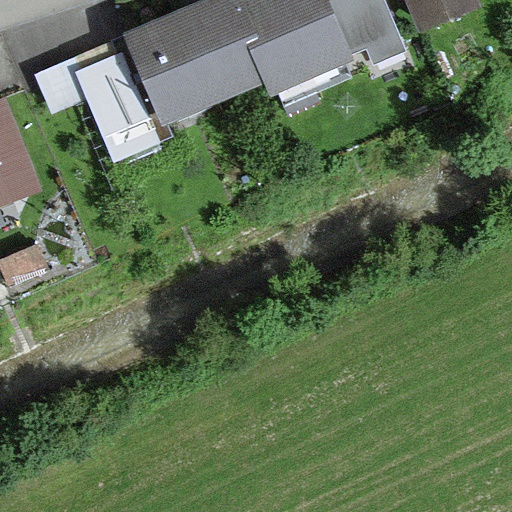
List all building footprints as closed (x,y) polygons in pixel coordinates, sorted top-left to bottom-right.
[(157,114),(267,68),(238,0),(204,0),(119,36),(125,49),(79,68),(115,153),(165,132),(157,114)] [(271,77),(346,46),(326,0),(238,0),(267,68),(271,77)] [(467,6),(464,0),(410,0),(421,26),(467,6)] [(50,109),(81,96),(67,63),(36,76),(50,109)] [(0,155),(15,149),(0,110),(0,155)] [(0,275),(4,284),(42,268),(33,246),(0,259),(0,275)]
